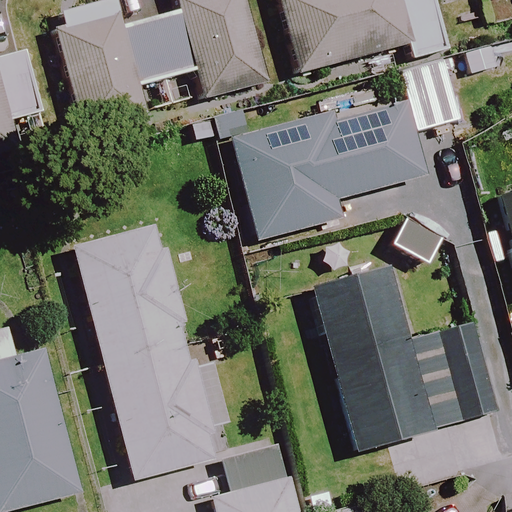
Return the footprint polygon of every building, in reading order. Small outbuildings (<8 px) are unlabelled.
[(109,13),(44,29),(70,132),(133,116),(125,84),(184,70),(191,102),(257,85),(235,0),(169,0),(172,13),(113,28),(109,13)] [(266,0),(285,74),(394,47),(398,63),(434,54),(420,0),(266,0)] [(0,152),(32,145),(10,60),(0,62),(0,152)] [(419,181),(400,109),(324,129),(321,120),(222,146),(248,246),(332,225),(327,205),(419,181)] [(511,198),(495,203),(511,286),(511,198)] [(184,376),(146,232),(119,239),(64,253),(125,487),(203,467),(195,437),(219,431),(204,371),(184,376)] [(400,343),(381,273),(303,295),(348,458),(487,420),(462,327),(400,343)] [(7,364),(0,336),(0,511),(19,511),(74,498),(36,356),(7,364)] [(286,511),(280,485),(205,502),(207,511),(286,511)]
